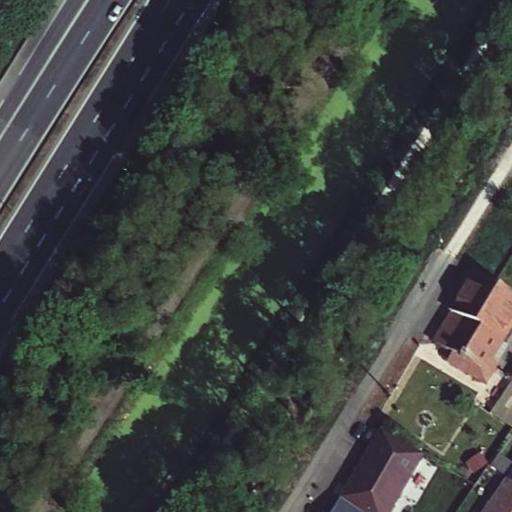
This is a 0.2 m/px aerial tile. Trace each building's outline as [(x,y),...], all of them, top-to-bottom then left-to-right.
[(498,343),(511,320),(511,298),(473,274),(450,312),(458,317),(452,327),(445,329),(435,345),(450,355),(447,361),(481,383),(493,365),(484,359),(495,341),(498,343)] [(511,424),(511,384),(498,405),(493,412),(511,424)] [(369,461),(343,501),(359,511),(396,511),(431,459),(388,434),(376,451),(377,454),(372,461),(369,461)] [(511,511),(511,485),(506,481),(485,511),(511,511)] [(359,511),(343,501),(335,511),(359,511)]
